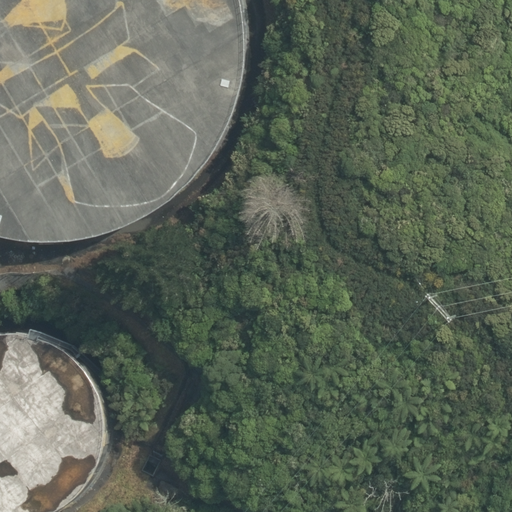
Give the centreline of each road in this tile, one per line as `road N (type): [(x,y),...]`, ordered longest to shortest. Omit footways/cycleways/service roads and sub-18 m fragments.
road 1 (track): [(0,263),(46,263),(73,273),(138,304),(182,339),(195,360),(162,442),(177,474),(238,511)]
road 2 (track): [(249,0),(256,32),(247,109),(199,190),(135,239),(46,263)]
road 3 (track): [(84,511),(98,502),(125,436),(116,383),(93,346),(34,324)]
